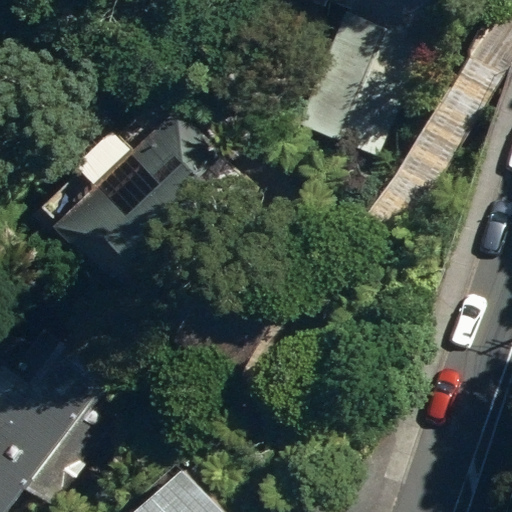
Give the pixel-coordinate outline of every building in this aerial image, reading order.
[(238,0),(239,0),(314,30),(325,0),(238,0)] [(343,19),(293,136),(377,170),(423,53),(343,19)] [(44,250),(115,327),(212,238),(183,207),(213,179),(165,128),(119,172),(102,152),(63,188),(85,214),(44,250)] [(0,511),(6,511),(16,498),(35,511),(45,511),(99,435),(74,416),(94,389),(44,352),(17,392),(0,379),(0,511)] [(177,450),(109,511),(235,511),(236,511),(177,450)]
